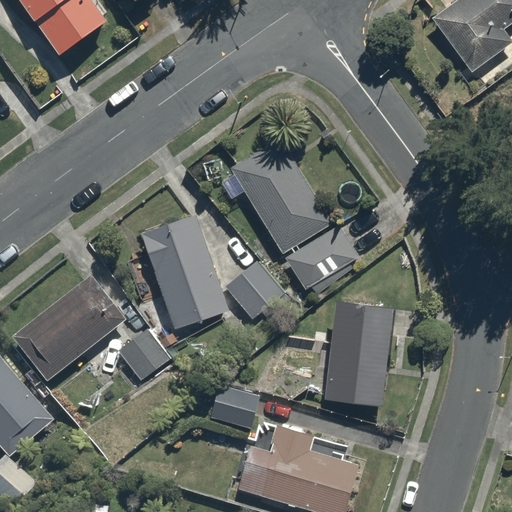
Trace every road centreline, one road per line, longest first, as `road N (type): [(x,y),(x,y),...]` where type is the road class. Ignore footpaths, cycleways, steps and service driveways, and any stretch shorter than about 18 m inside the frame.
road 1 (residential): [(298,6),(467,241),(480,284),(486,328),(438,511)]
road 2 (tertiary): [(0,222),(298,6)]
